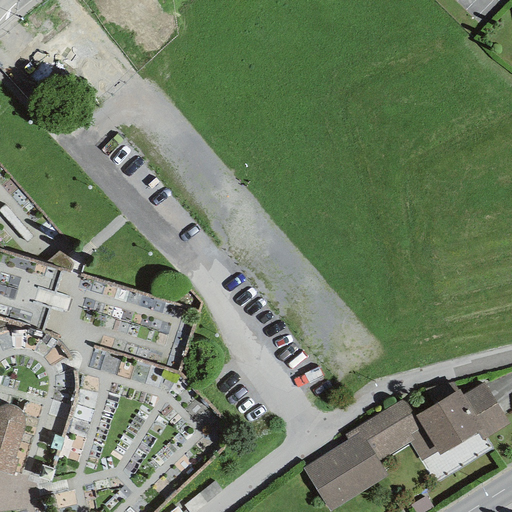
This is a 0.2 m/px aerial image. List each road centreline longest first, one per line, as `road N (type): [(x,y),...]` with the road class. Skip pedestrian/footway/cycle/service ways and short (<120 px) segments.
road 1 (motorway): [(0,51),(511,297)]
road 2 (motorway): [(511,156),(184,0)]
